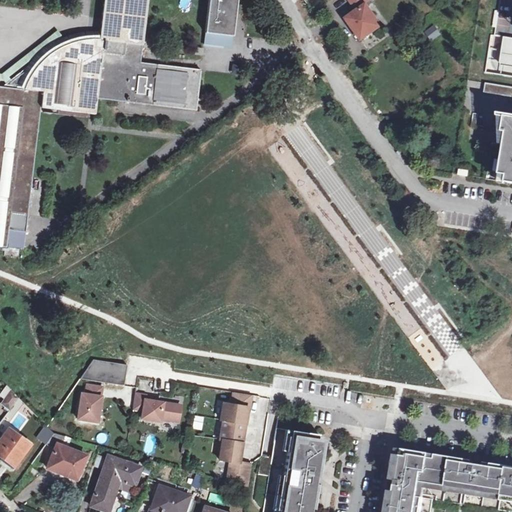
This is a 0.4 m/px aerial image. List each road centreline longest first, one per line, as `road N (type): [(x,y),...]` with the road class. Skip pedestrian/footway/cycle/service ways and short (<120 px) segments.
road 1 (residential): [(284,0),(423,198),(511,213)]
road 2 (residential): [(377,418),(131,370)]
road 3 (residential): [(511,431),(377,418)]
